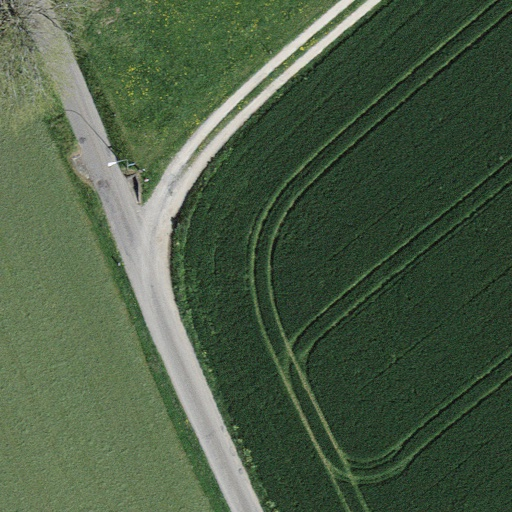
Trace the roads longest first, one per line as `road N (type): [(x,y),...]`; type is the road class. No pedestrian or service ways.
road 1 (unclassified): [(38,0),(70,66),(133,256),(244,511)]
road 2 (track): [(133,256),(205,140),(372,0)]
